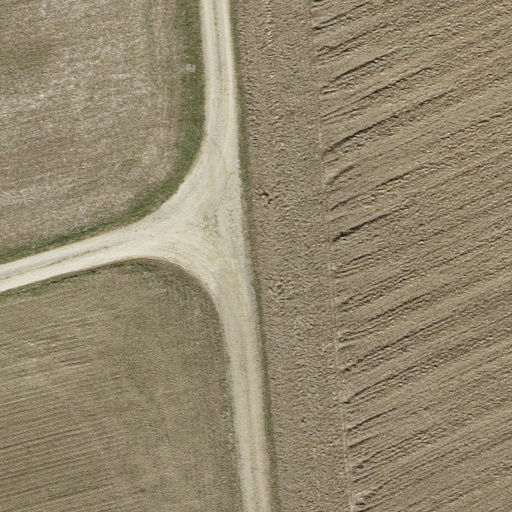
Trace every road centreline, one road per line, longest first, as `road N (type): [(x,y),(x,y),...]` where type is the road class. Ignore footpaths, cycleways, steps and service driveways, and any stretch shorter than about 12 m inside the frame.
road 1 (track): [(0,277),(226,214),(215,0)]
road 2 (track): [(226,214),(257,511)]
